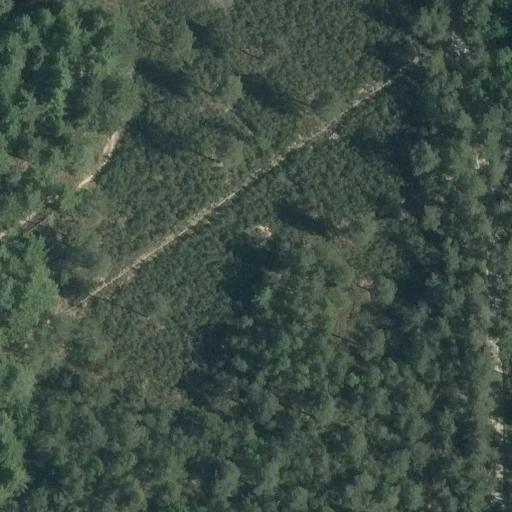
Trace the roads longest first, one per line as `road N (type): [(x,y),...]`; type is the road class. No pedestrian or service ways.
road 1 (track): [(0,360),(468,42),(496,32)]
road 2 (track): [(494,511),(493,252),(466,0)]
